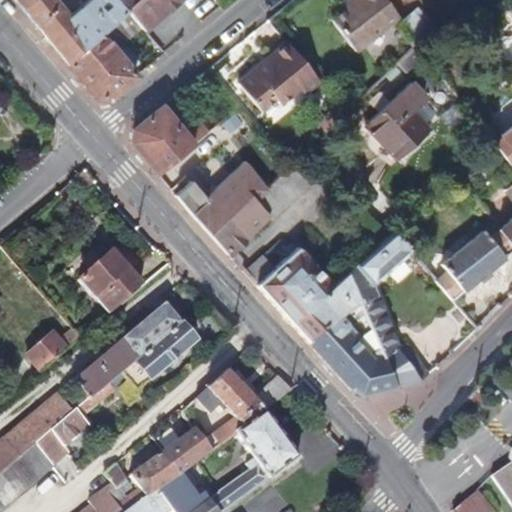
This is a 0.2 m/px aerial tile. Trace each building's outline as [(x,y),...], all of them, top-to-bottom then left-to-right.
[(15,0),(21,7),(32,21),(67,64),(67,63),(125,11),(136,0),(84,0),(66,15),(53,0),(15,0)] [(180,0),(136,0),(125,11),(143,32),(180,0)] [(355,51),(398,17),(385,0),(354,0),(345,8),(330,20),(355,51)] [(417,42),(425,53),(441,41),(417,9),(401,21),(402,21),(417,42)] [(116,55),(143,32),(125,11),(67,63),(67,64),(95,97),(108,99),(135,77),(116,55)] [(304,94),(319,82),(286,42),(271,54),(273,57),(262,66),(260,64),(237,83),(260,112),(275,100),(280,105),(300,89),(304,94)] [(273,57),(271,54),(260,64),(262,66),(273,57)] [(397,96),(365,125),(388,150),(383,154),(392,165),(429,132),(397,96)] [(161,107),(132,130),(131,142),(157,175),(209,132),(203,124),(192,133),(194,136),(188,141),(161,107)] [(330,126),(342,115),(334,108),(323,119),(330,126)] [(323,133),(330,126),(323,119),(316,126),(323,133)] [(492,142),(511,168),(511,125),(498,136),(499,137),(492,142)] [(383,154),(379,158),(388,169),(392,165),(383,154)] [(272,220),(320,176),(319,176),(300,155),(296,159),(285,170),(269,186),(265,189),(267,191),(256,201),(267,214),(269,216),(272,220)] [(190,181),(175,196),(189,213),(209,234),(227,220),(246,241),(247,239),(268,219),(269,218),(269,217),(269,216),(267,214),(256,201),(267,191),(265,189),(253,173),(244,161),(204,198),(190,181)] [(265,189),(269,186),(257,170),(253,173),(265,189)] [(511,183),(504,190),(511,200),(511,218),(498,230),(511,247),(511,183)] [(229,257),(230,258),(246,241),(227,220),(209,234),(229,257)] [(416,259),(451,301),(453,299),(461,291),(462,292),(504,259),(504,258),(505,257),(511,251),(511,247),(498,230),(492,222),(442,265),(429,250),(418,258),(416,259)] [(380,242),(394,230),(388,223),(374,235),(380,242)] [(384,369),(397,387),(421,381),(427,375),(404,344),(397,349),(372,285),(411,250),(394,230),(380,242),(345,273),(384,369)] [(255,285),(305,341),(331,318),(315,300),(331,285),(297,247),(274,268),(262,256),(243,273),(255,285)] [(141,289),(110,252),(77,280),(108,317),(141,289)] [(305,341),(350,392),(361,396),(394,387),(397,387),(384,369),(345,273),(331,285),(315,300),(331,318),(305,341)] [(136,358),(177,324),(163,306),(147,319),(140,312),(127,322),(134,329),(121,341),(136,358)] [(62,447),(87,427),(80,418),(125,380),(135,391),(193,343),(177,324),(136,358),(86,400),(70,413),(33,444),(51,466),(67,453),(62,447)] [(39,373),(64,353),(80,340),(72,331),(58,342),(52,334),(49,338),(46,334),(36,342),(39,346),(26,357),(39,373)] [(86,400),(136,358),(121,341),(71,382),(86,400)] [(262,412),(290,391),(276,376),(251,398),(227,369),(191,401),(203,417),(218,406),(230,420),(238,430),(262,412)] [(0,471),(33,444),(70,413),(55,395),(0,441),(0,471)] [(467,396),(460,404),(470,413),(478,405),(467,396)] [(223,511),(269,479),(297,458),(262,412),(238,430),(233,433),(252,459),(246,463),(250,469),(210,499),(204,491),(198,495),(181,472),(137,504),(143,511),(167,511),(170,510),(170,511),(223,511)] [(217,445),(233,433),(238,430),(230,420),(210,436),(217,445)] [(190,428),(129,473),(139,487),(134,491),(123,500),(130,508),(137,504),(181,472),(208,452),(201,443),(190,428)] [(217,445),(210,436),(201,443),(208,452),(217,445)] [(0,508),(51,466),(33,444),(0,471),(0,508)] [(490,476),(511,508),(511,448),(509,450),(507,458),(510,463),(490,476)] [(121,474),(114,465),(103,474),(110,483),(123,500),(134,491),(121,474)] [(94,511),(125,511),(130,508),(123,500),(110,483),(87,502),(90,505),(94,511)] [(493,511),(476,491),(451,511),(493,511)]
